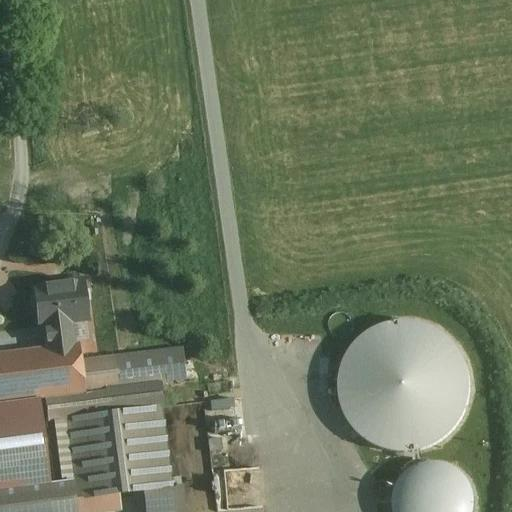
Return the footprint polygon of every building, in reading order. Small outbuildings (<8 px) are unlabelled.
[(82,280),(61,283),(62,285),(31,289),(36,328),(43,327),(46,349),(72,346),(69,324),(87,322),(82,280)] [(46,349),(0,355),(0,404),(14,403),(36,400),(43,400),(83,395),(83,393),(79,364),(77,346),(72,346),(46,349)] [(113,360),(79,364),(83,393),(103,390),(115,389),(117,389),(113,360)] [(158,385),(116,390),(115,389),(103,390),(106,415),(136,412),(146,491),(171,488),(158,385)] [(83,395),(43,400),(46,423),(65,421),(106,415),(103,390),(83,393),(83,395)] [(36,400),(14,403),(16,416),(18,431),(40,428),(36,400)] [(106,415),(65,421),(75,500),(146,491),(136,412),(106,415)] [(16,416),(0,417),(0,432),(18,431),(16,416)] [(0,432),(0,493),(49,487),(42,428),(40,428),(18,431),(0,432)] [(0,493),(0,511),(73,511),(70,484),(49,487),(0,493)]
